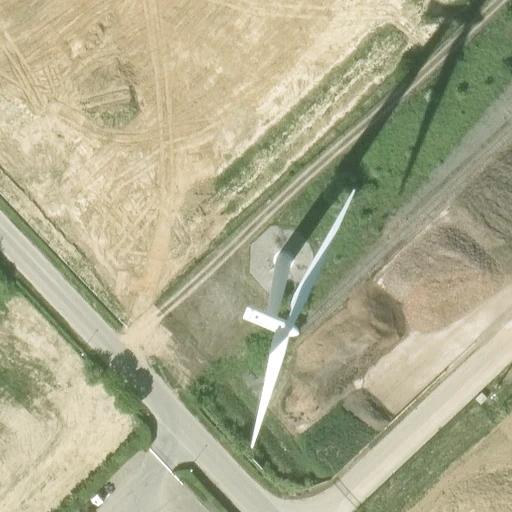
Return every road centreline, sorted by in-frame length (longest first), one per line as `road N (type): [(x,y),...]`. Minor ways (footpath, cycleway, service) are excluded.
road 1 (track): [(117,353),(499,0)]
road 2 (unclassified): [(0,229),(264,511)]
road 3 (unknown): [(320,511),(511,336)]
